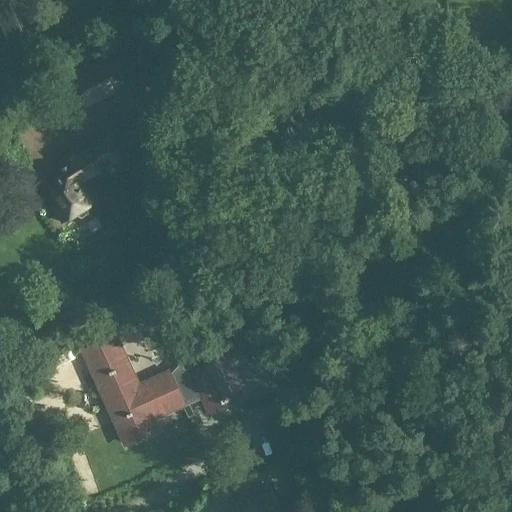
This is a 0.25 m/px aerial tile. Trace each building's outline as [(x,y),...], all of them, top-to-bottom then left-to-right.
[(0,0),(0,41),(21,32),(6,0),(0,0)] [(106,57),(69,76),(85,108),(122,89),(121,87),(136,80),(124,57),(109,64),(106,57)] [(46,186),(57,204),(52,208),(62,222),(93,202),(84,188),(90,184),(87,179),(99,171),(101,173),(127,156),(111,133),(85,150),(86,151),(77,156),(72,148),(60,156),(65,164),(54,172),(58,178),(46,186)] [(136,388),(114,338),(84,352),(126,444),(155,430),(150,419),(199,397),(207,414),(245,397),(226,355),(188,372),(192,381),(174,390),(167,374),(136,388)] [(241,351),(237,341),(225,347),(229,356),(241,351)] [(396,353),(406,375),(428,365),(418,343),(396,353)] [(282,511),(268,481),(227,501),(232,511),(282,511)]
